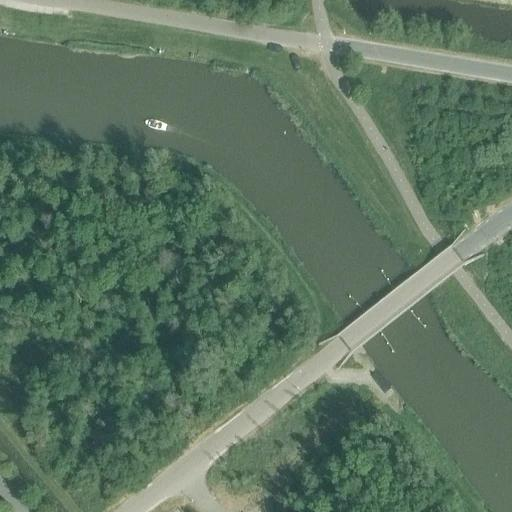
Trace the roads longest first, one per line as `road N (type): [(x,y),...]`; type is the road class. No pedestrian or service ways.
road 1 (unclassified): [(31,0),(511,76)]
road 2 (tertiary): [(132,511),(458,257)]
